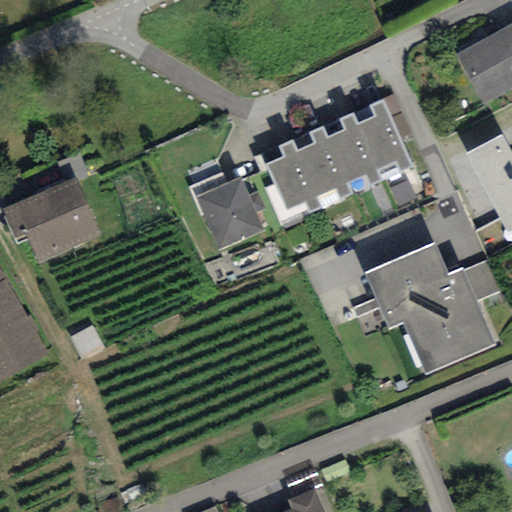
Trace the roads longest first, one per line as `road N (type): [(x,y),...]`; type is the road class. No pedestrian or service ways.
road 1 (residential): [(511,381),(173,511)]
road 2 (residential): [(0,69),(150,0)]
